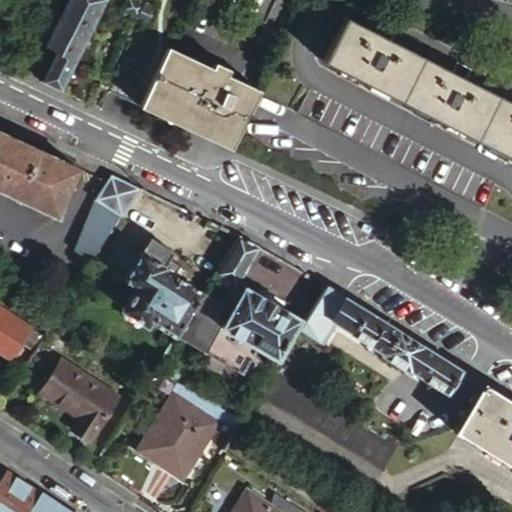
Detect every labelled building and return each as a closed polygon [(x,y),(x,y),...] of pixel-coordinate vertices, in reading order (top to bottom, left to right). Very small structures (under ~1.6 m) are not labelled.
[(60,47),(77,56),(103,0),(69,0),(50,42),(60,47)] [(129,0),(125,10),(136,15),(141,3),(133,0),(129,0)] [(280,0),(219,0),(269,25),(280,0)] [(154,24),(160,12),(141,3),(136,15),(154,24)] [(511,100),(346,15),(324,58),(511,155),(511,100)] [(47,48),(48,49),(57,53),(60,47),(50,42),(47,48)] [(240,133),(261,92),(168,45),(141,104),(233,148),(240,133)] [(54,59),(43,81),(62,90),(77,56),(60,47),(57,53),(54,59)] [(45,55),(54,59),(57,53),(48,49),(45,55)] [(124,55),(110,89),(134,100),(149,66),(124,55)] [(77,167),(0,129),(0,188),(55,215),(77,167)] [(121,214),(139,187),(110,173),(92,198),(121,214)] [(93,258),(121,214),(92,198),(77,249),(93,258)] [(236,285),(258,245),(238,234),(211,281),(236,285)] [(153,318),(179,337),(200,301),(160,274),(172,255),(149,239),(127,279),(123,284),(134,292),(122,310),(146,327),(153,318)] [(271,254),(258,245),(236,285),(244,290),(250,293),(271,254)] [(446,387),(460,368),(327,286),(303,325),(325,341),(338,320),(383,348),(381,352),(410,369),(412,366),(446,387)] [(285,354),(303,325),(297,321),(299,317),(283,309),(286,301),(265,291),(261,299),(250,293),(244,290),(234,306),(223,300),(218,309),(201,299),(200,301),(179,337),(208,352),(222,329),(278,357),(281,351),(285,354)] [(0,343),(17,354),(23,343),(32,348),(42,332),(0,307),(0,343)] [(222,329),(208,352),(267,385),(278,366),(285,354),(281,351),(278,357),(222,329)] [(0,353),(12,361),(17,354),(0,343),(0,353)] [(58,446),(78,459),(117,398),(58,360),(37,392),(77,418),(58,446)] [(388,467),(404,443),(389,432),(386,436),(339,407),(342,403),(324,391),(322,393),(278,366),(267,385),(263,392),(388,467)] [(511,399),(482,381),(454,429),(511,465),(511,399)] [(215,421),(173,395),(138,449),(179,476),(215,421)] [(27,511),(40,488),(7,466),(0,476),(0,511),(27,511)] [(74,511),(40,488),(27,511),(74,511)] [(280,511),(248,490),(232,511),(280,511)]
